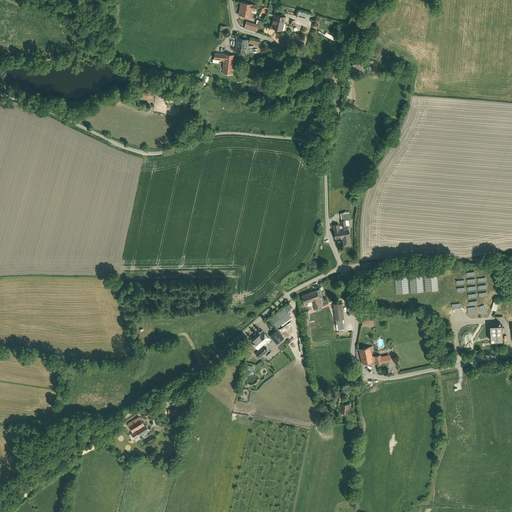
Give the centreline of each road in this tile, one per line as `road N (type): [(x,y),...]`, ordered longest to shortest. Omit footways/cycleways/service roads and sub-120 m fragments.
road 1 (residential): [(328,156),(297,139),(230,133),(144,154),(0,93)]
road 2 (residential): [(511,354),(388,378),(368,374),(353,360),(356,304),(342,268)]
road 3 (residential): [(342,268),(292,291),(159,395)]
road 4 (residential): [(231,0),(238,23),(324,78),(338,114),(328,156)]
